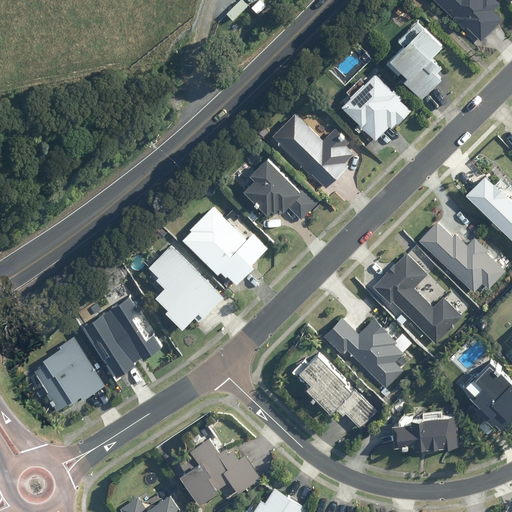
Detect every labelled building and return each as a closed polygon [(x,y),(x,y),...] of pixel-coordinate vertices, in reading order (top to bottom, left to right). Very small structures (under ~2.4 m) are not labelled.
[(258,0),(252,6),(259,13),(272,0),(258,0)] [(438,0),(480,43),(505,19),(494,8),(502,0),(501,0),(438,0)] [(442,38),(422,17),(389,50),(391,52),(386,57),(398,70),(403,65),(408,69),(403,74),(421,93),(442,73),(424,55),(442,38)] [(395,86),(375,66),(342,98),(361,116),(358,119),(375,136),(394,116),(397,119),(410,106),(393,89),(395,86)] [(335,125),(323,136),(296,107),(273,128),(281,136),(280,137),(311,171),(312,169),(326,183),(349,162),(345,158),(353,150),(345,142),(348,139),(335,125)] [(303,183),(301,185),(267,149),(250,166),(254,170),(243,181),(267,206),(276,197),(282,203),(286,200),(302,216),(319,200),(303,183)] [(511,199),(486,174),(467,194),(511,237),(511,199)] [(215,202),(182,234),(218,269),(222,265),(236,279),(254,261),(251,259),(267,243),(253,229),(247,235),(215,202)] [(457,234),(454,237),(437,221),(420,239),(475,291),(483,282),(489,288),(506,270),(488,252),(490,250),(475,237),(468,244),(457,234)] [(171,309),(168,312),(185,327),(200,312),(202,313),(197,318),(200,320),(224,296),(170,245),(150,266),(160,276),(158,279),(166,286),(157,296),(171,309)] [(398,306),(399,306),(437,342),(464,315),(444,296),(434,305),(415,288),(429,273),(407,252),(376,285),(398,306)] [(129,294),(86,322),(97,338),(102,335),(110,348),(106,351),(119,371),(163,343),(155,330),(146,336),(129,311),(137,306),(129,294)] [(399,341),(375,317),(359,333),(342,316),(329,330),(386,386),(403,369),(395,360),(403,352),(396,345),(399,341)] [(85,395),(105,383),(76,333),(62,341),(67,349),(37,367),(51,390),(48,391),(58,408),(84,393),(85,395)] [(347,409),(361,424),(378,407),(317,346),(307,356),(304,353),(292,365),(331,405),(334,402),(344,412),(347,409)] [(464,388),(507,430),(511,424),(511,379),(492,359),(464,388)] [(458,442),(456,409),(411,411),(412,418),(394,419),(394,441),(416,440),(416,446),(442,445),(441,443),(458,442)] [(181,469),(200,497),(230,477),(239,490),(261,475),(247,453),(241,457),(234,447),(230,450),(227,446),(221,449),(213,436),(179,457),(185,466),(181,469)] [(302,511),(308,505),(275,484),(256,511),(302,511)] [(185,511),(172,493),(149,509),(139,495),(122,507),(124,511),(185,511)]
